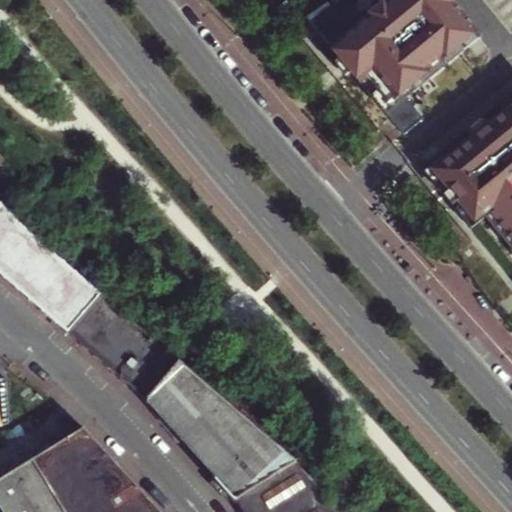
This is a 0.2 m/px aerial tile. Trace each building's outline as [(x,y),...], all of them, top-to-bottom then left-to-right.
[(369,75),(392,103),(478,34),(450,0),(392,0),(330,50),(357,84),(369,75)] [(286,1),(278,8),(290,22),(298,15),(286,1)] [(511,104),(426,172),(470,228),(486,216),(511,248),(511,104)] [(88,318),(105,299),(20,225),(0,204),(0,275),(95,357),(111,338),(88,318)] [(237,502),(296,465),(105,299),(88,318),(111,338),(95,357),(148,403),(153,408),(179,437),(215,478),(226,493),(234,504),(237,502)] [(174,441),(179,437),(153,408),(149,412),(174,441)] [(159,511),(83,428),(0,479),(0,506),(3,511),(159,511)] [(340,511),(296,465),(237,502),(242,511),(340,511)] [(222,498),(226,493),(215,478),(209,484),(218,495),(222,498)]
